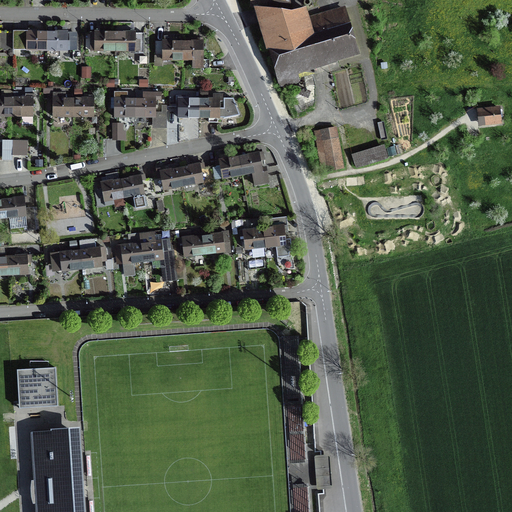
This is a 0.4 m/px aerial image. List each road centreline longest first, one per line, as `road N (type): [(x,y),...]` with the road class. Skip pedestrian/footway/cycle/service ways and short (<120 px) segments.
road 1 (residential): [(321,290),(0,315)]
road 2 (residential): [(279,129),(0,181)]
road 3 (residential): [(353,511),(321,290)]
road 4 (residential): [(221,12),(0,15)]
road 5 (track): [(350,3),(373,99),(367,113),(279,129)]
road 6 (residential): [(321,290),(279,129)]
road 7 (residential): [(279,129),(221,12)]
